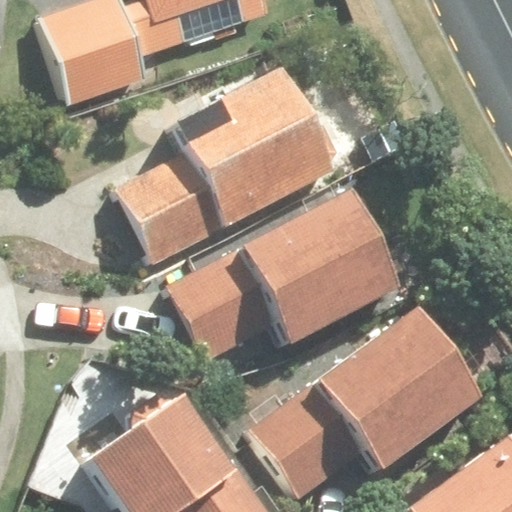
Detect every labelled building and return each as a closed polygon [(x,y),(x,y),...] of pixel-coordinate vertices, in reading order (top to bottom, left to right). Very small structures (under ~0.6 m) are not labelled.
[(67,0),(41,9),(69,89),(140,65),(132,42),(255,0),(67,0)] [(186,143),(112,180),(150,255),(332,164),(275,52),(169,105),(186,143)] [(237,236),(160,276),(200,353),(276,314),(284,329),(399,270),(347,170),(233,229),(237,236)] [(378,456),(482,378),(415,290),(243,420),(297,491),(366,439),(378,456)] [(276,511),(178,370),(79,438),(129,511),(276,511)] [(416,511),(511,511),(511,434),(501,420),(402,494),(416,511)]
